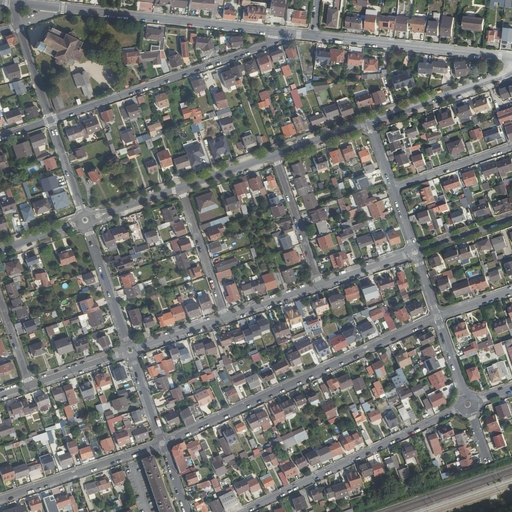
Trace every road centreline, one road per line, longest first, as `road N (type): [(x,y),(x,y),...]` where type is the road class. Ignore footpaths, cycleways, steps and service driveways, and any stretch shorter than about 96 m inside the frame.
road 1 (residential): [(437,317),(162,443)]
road 2 (residential): [(50,120),(271,43),(279,31)]
road 3 (residential): [(243,511),(461,406)]
road 4 (tertiary): [(52,7),(279,31)]
road 5 (tertiary): [(314,36),(511,57)]
road 6 (residential): [(162,443),(0,499)]
road 7 (tertiary): [(369,121),(511,67)]
road 8 (residential): [(225,318),(181,187)]
road 9 (residential): [(319,285),(275,154)]
road 10 (residential): [(392,188),(511,147)]
